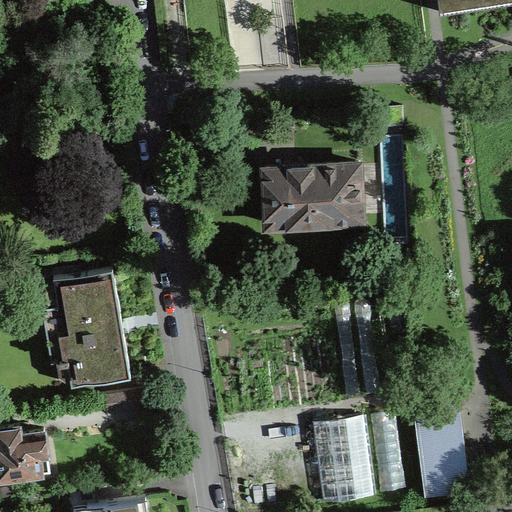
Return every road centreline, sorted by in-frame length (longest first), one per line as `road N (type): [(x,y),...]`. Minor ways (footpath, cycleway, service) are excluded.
road 1 (residential): [(142,86),(213,511)]
road 2 (residential): [(142,86),(400,72),(511,40)]
